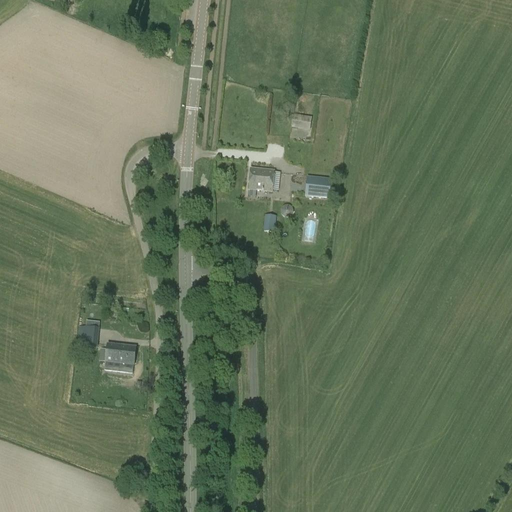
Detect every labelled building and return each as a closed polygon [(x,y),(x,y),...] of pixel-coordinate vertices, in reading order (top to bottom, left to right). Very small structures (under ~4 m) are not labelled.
[(293,116),(292,122),(311,125),(312,119),(293,116)] [(275,174),(275,172),(251,169),(249,191),(272,193),(272,192),(278,192),(280,175),(275,174)] [(292,176),(290,197),(331,201),(333,180),(292,176)] [(274,233),(276,217),(266,216),(264,232),(274,233)] [(97,348),(99,329),(79,327),(77,346),(97,348)] [(100,350),(99,362),(134,367),(136,349),(108,345),(107,351),(100,350)]
